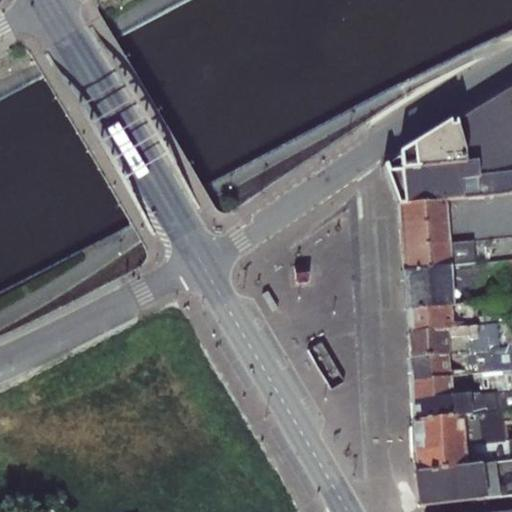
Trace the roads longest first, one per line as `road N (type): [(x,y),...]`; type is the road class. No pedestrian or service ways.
road 1 (unclassified): [(201,263),(511,59)]
road 2 (residential): [(368,180),(386,511)]
road 3 (tertiary): [(45,4),(201,263)]
road 4 (tertiary): [(201,263),(343,511)]
road 5 (residential): [(201,263),(0,366)]
